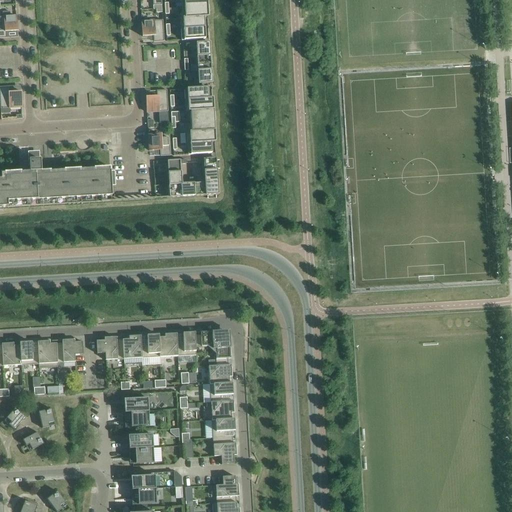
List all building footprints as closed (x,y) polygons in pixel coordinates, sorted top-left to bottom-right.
[(208,18),(207,6),(182,8),(182,18),(182,19),(203,17),(204,18),(208,18)] [(6,32),(17,32),(16,16),(0,17),(0,38),(6,38),(6,32)] [(182,18),(180,18),(181,30),(204,28),(204,18),(203,17),(182,19),(182,18)] [(142,37),(144,37),(153,36),(154,42),(164,42),(162,20),(141,22),(142,37)] [(181,30),(182,41),(205,39),(204,28),(181,30)] [(210,63),(210,56),(209,43),(196,44),(197,64),(210,63)] [(212,84),(210,63),(197,64),(198,85),(212,84)] [(9,87),(0,87),(0,102),(0,109),(21,108),(20,92),(10,93),(9,87)] [(208,99),(208,88),(184,89),(185,100),(208,99)] [(157,97),(146,98),(147,113),(168,112),(166,90),(156,91),(157,97)] [(186,112),(190,112),(190,111),(209,110),(209,109),(213,109),(212,98),(208,99),(185,100),(186,112)] [(214,120),(213,113),(213,109),(209,109),(209,110),(190,111),(190,112),(191,122),(214,120)] [(210,132),(214,132),(214,120),(191,122),(191,132),(191,133),(210,131),(210,132)] [(185,144),(188,144),(211,142),(211,143),(215,143),(214,132),(210,132),(210,131),(191,133),(191,132),(185,133),(185,144)] [(149,151),(151,151),(160,150),(160,157),(170,156),(169,135),(148,136),(149,151)] [(188,144),(188,155),(211,154),(211,143),(211,142),(188,144)] [(112,202),(112,201),(110,167),(108,167),(108,168),(95,168),(94,168),(94,169),(80,169),(79,169),(65,170),(64,170),(49,171),(40,172),(39,155),(39,156),(36,156),(29,156),(28,156),(29,172),(21,173),(20,173),(19,173),(16,173),(4,174),(0,173),(0,208),(68,204),(68,205),(69,205),(69,204),(72,204),(72,205),(74,205),(74,204),(77,204),(78,204),(81,203),(81,204),(83,204),(83,203),(112,202)] [(204,184),(217,183),(216,159),(197,160),(197,164),(203,163),(204,183),(204,184)] [(167,161),(168,186),(181,185),(181,184),(180,164),(186,164),(186,160),(167,161)] [(168,186),(169,198),(194,197),(192,178),(189,178),(189,184),(181,184),(181,185),(168,186)] [(196,178),(192,178),(194,197),(218,195),(217,183),(204,184),(204,183),(196,184),(196,178)] [(195,333),(194,333),(196,356),(196,355),(196,348),(208,347),(211,351),(229,331),(211,332),(209,332),(200,333),(201,335),(195,336),(195,333)] [(229,331),(211,351),(215,354),(216,366),(208,366),(208,367),(231,366),(231,365),(228,366),(228,360),(231,359),(230,351),(230,349),(230,342),(229,331)] [(176,334),(178,357),(196,356),(194,333),(192,333),(190,334),(190,333),(189,333),(182,334),(183,344),(177,345),(176,334)] [(159,335),(158,335),(160,358),(178,357),(176,334),(172,335),(172,334),(171,334),(167,335),(164,335),(165,338),(159,338),(159,335)] [(146,336),(147,338),(147,346),(141,347),(141,336),(140,336),(142,359),(160,358),(158,335),(156,335),(154,336),(154,335),(153,335),(146,336)] [(129,337),(129,340),(122,340),(124,360),(142,359),(140,336),(136,337),(136,336),(135,336),(129,337)] [(104,338),(104,341),(96,341),(97,354),(105,354),(105,361),(124,360),(122,340),(116,340),(116,338),(111,338),(104,338)] [(62,343),(56,344),(57,368),(58,368),(57,364),(75,363),(75,355),(83,355),(82,342),(74,343),(74,340),(67,340),(67,341),(62,341),(62,343)] [(49,341),(43,342),(42,342),(38,342),(39,369),(57,368),(56,344),(50,344),(49,341)] [(31,342),(25,343),(24,343),(22,343),(20,343),(21,366),(39,365),(39,369),(38,342),(37,342),(38,353),(32,353),(32,345),(31,342)] [(6,344),(2,344),(3,367),(21,366),(20,343),(19,343),(19,346),(14,346),(14,343),(7,344),(6,344)] [(231,366),(208,367),(209,385),(232,384),(232,383),(229,383),(229,378),(232,377),(232,375),(231,371),(231,370),(231,366)] [(232,384),(209,385),(210,403),(233,402),(233,401),(222,402),(222,396),(233,395),(233,393),(232,389),(233,389),(232,388),(232,386),(232,384)] [(124,414),(148,413),(148,399),(127,400),(127,408),(124,408),(124,404),(107,405),(107,406),(123,405),(124,414)] [(233,402),(210,403),(211,421),(234,420),(234,419),(231,419),(231,414),(234,413),(234,411),(233,407),(234,407),(234,406),(233,406),(233,402)] [(25,417),(17,410),(15,409),(6,418),(11,423),(9,425),(14,430),(25,417)] [(51,409),(38,412),(42,429),(49,427),(48,424),(54,422),(51,409)] [(148,413),(124,414),(125,422),(108,423),(125,422),(125,418),(128,418),(128,428),(149,427),(148,413)] [(234,420),(211,421),(212,439),(232,438),(232,437),(224,438),(224,432),(232,432),(235,431),(234,425),(235,425),(235,424),(234,424),(234,422),(234,420)] [(37,432),(32,436),(23,440),(26,446),(29,445),(32,450),(44,444),(37,432)] [(129,450),(153,449),(152,435),(131,436),(132,444),(129,444),(128,440),(112,441),(112,442),(128,441),(129,450)] [(232,438),(212,439),(214,457),(221,457),(221,465),(234,464),(233,456),(236,456),(236,449),(235,444),(233,444),(232,438)] [(153,449),(129,450),(129,458),(113,459),(130,458),(129,454),(132,454),(133,464),(154,463),(153,449)] [(131,491),(155,490),(155,476),(134,477),(134,485),(131,485),(131,481),(114,482),(114,483),(131,482),(131,491)] [(238,485),(235,485),(235,477),(222,477),(222,485),(215,486),(216,504),(236,503),(236,497),(238,497),(238,492),(239,492),(239,491),(238,491),(238,487),(238,485)] [(155,490),(131,491),(131,499),(115,500),(132,499),(132,495),(135,495),(135,505),(137,505),(147,505),(156,504),(155,490)] [(57,492),(55,493),(47,500),(55,511),(57,511),(62,509),(60,506),(65,502),(57,492)] [(34,511),(37,506),(27,502),(25,501),(20,511),(34,511)] [(236,503),(216,504),(212,504),(212,511),(239,511),(239,509),(236,509),(236,503)]
